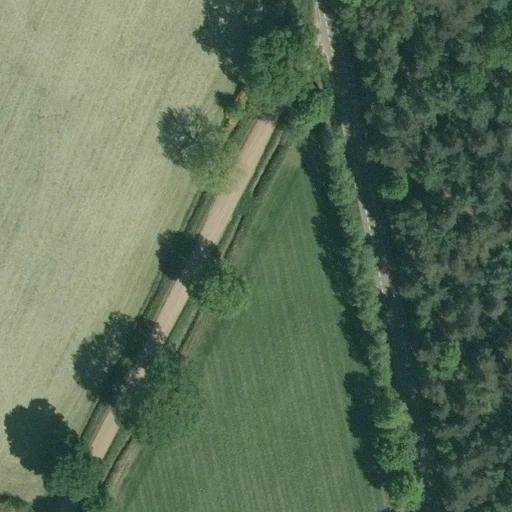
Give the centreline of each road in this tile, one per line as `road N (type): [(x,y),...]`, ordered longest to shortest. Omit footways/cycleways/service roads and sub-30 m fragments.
road 1 (track): [(71,511),(280,98),(330,21)]
road 2 (tertiary): [(434,511),(327,0)]
